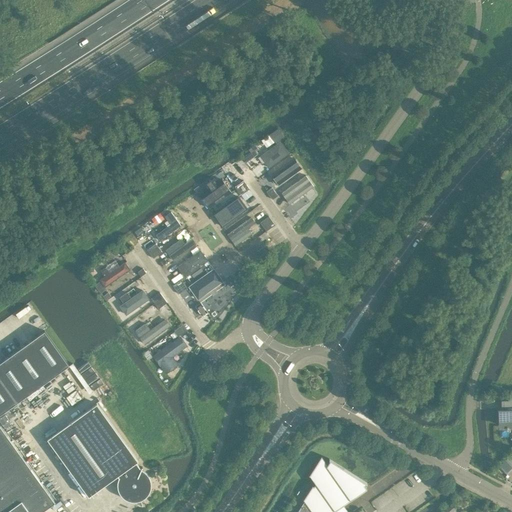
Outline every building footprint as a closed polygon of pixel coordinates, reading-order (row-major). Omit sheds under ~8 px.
[(276,143),(284,137),(285,137),(279,128),(270,134),(276,143)] [(287,157),(278,145),(259,158),(267,170),(287,157)] [(302,170),(295,161),(272,178),(279,187),(302,170)] [(315,188),(307,177),(284,194),(292,204),(315,188)] [(249,189),(243,180),(234,186),(241,195),(249,189)] [(232,192),(223,181),(200,197),(209,209),(232,192)] [(266,191),(272,199),(278,196),(272,187),(266,191)] [(246,210),(238,199),(214,216),(222,228),(246,210)] [(285,211),(292,220),(300,214),(293,205),(285,211)] [(172,215),(152,229),(161,240),(180,226),(172,215)] [(275,225),(269,216),(260,222),(266,231),(275,225)] [(256,225),(252,219),(228,236),(237,247),(253,235),(249,230),(256,225)] [(273,243),(267,234),(242,252),(249,261),(273,243)] [(188,236),(166,252),(172,260),(194,244),(188,236)] [(156,243),(147,249),(150,254),(153,258),(162,252),(159,247),(156,243)] [(199,250),(177,266),(184,276),(207,260),(199,250)] [(125,265),(101,281),(107,290),(131,274),(125,265)] [(211,269),(188,284),(200,302),(223,286),(211,269)] [(179,294),(188,288),(181,279),(173,285),(179,294)] [(143,292),(118,309),(124,319),(150,301),(143,292)] [(151,298),(158,308),(167,302),(163,297),(160,292),(151,298)] [(201,303),(196,306),(202,316),(208,312),(201,303)] [(160,315),(139,330),(143,336),(165,322),(160,315)] [(178,336),(187,330),(183,324),(174,331),(178,336)] [(0,414),(69,365),(45,331),(27,343),(10,356),(0,362),(0,414)] [(182,338),(154,358),(166,376),(179,366),(174,359),(189,347),(182,338)] [(504,411),(501,411),(501,427),(511,426),(511,400),(504,401),(504,402),(504,411)] [(47,439),(89,496),(118,475),(120,477),(119,479),(118,482),(118,484),(118,487),(119,490),(120,492),(122,495),(124,497),(126,498),(129,500),(131,500),(134,500),(137,500),(140,500),(142,498),(145,497),(147,495),(148,492),(149,490),(150,487),(150,484),(150,482),(149,479),(148,476),(147,474),(145,472),(142,470),(141,470),(142,467),(141,469),(136,463),(138,461),(97,403),(47,439)] [(0,426),(0,511),(42,511),(55,503),(0,426)] [(345,511),(346,511),(344,509),(342,506),(367,489),(364,485),(366,483),(367,484),(367,483),(329,459),(330,460),(327,464),(322,457),(322,456),(321,456),(309,475),(310,476),(310,475),(312,479),(315,483),(314,486),(313,486),(313,485),(303,500),(304,500),(304,501),(297,511),(345,511)]
